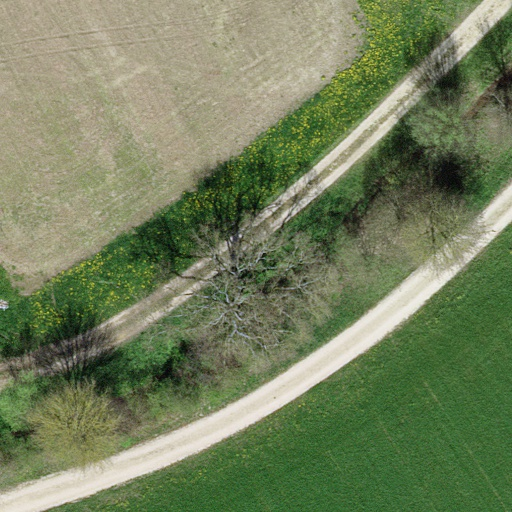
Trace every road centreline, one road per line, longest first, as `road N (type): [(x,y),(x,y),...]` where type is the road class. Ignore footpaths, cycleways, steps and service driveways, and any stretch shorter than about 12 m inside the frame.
road 1 (track): [(499,0),(256,229),(81,350),(0,378)]
road 2 (track): [(0,511),(184,434),(364,326),(511,189)]
